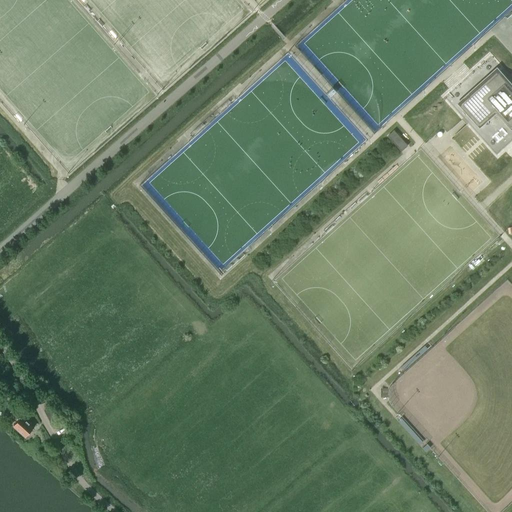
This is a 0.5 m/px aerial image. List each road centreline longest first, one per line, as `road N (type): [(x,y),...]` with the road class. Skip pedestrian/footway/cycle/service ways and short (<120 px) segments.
road 1 (unclassified): [(0,250),(284,0)]
road 2 (unclassified): [(68,464),(0,344)]
